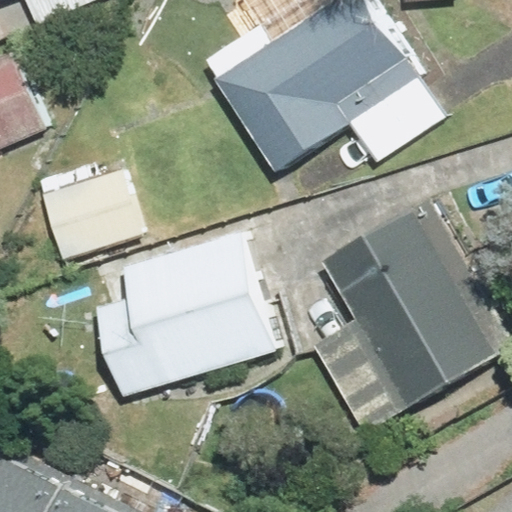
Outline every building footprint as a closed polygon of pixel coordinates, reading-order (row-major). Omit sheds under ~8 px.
[(406,0),(292,0),(187,62),(260,185),(348,134),(369,169),(472,109),(406,0)] [(13,48),(0,53),(0,156),(51,133),(13,48)] [(311,347),(368,436),(511,345),(511,340),(417,191),(309,259),(350,323),(311,347)] [(246,226),(84,277),(123,400),(285,349),(246,226)] [(0,511),(168,511),(173,502),(0,423),(0,511)]
